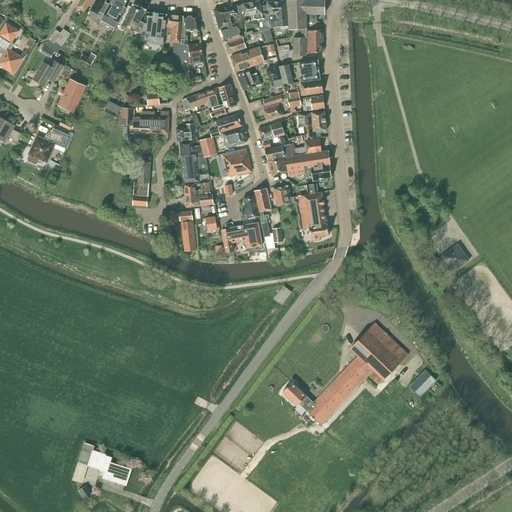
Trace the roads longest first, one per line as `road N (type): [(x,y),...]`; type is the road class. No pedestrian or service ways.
road 1 (unclassified): [(154,511),(200,438),(338,258),(345,231),(332,55)]
road 2 (residential): [(149,216),(162,215),(158,159),(174,138),(174,101),(232,77)]
road 3 (residential): [(235,219),(232,200),(265,180),(232,77)]
road 4 (tertiary): [(511,26),(381,0)]
